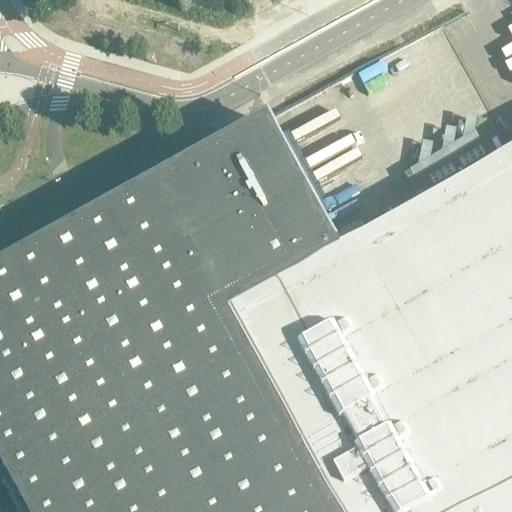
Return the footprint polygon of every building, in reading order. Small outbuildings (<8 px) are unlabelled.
[(174,0),(178,1),(179,3),(178,4),(177,5),(177,6),(177,7),(177,8),(177,9),(178,10),(178,11),(179,12),(181,13),(182,13),(184,13),(185,13),(186,13),(188,11),(188,10),(189,9),(189,8),(189,7),(189,6),(191,5),(221,14),(213,0),(174,0)] [(267,127),(273,137),(329,240),(340,259),(356,250),(370,242),(420,215),(412,201),(346,81),(291,111),(266,125),(267,127)] [(446,131),(442,155),(430,162),(433,146),(423,144),(418,168),(404,176),(416,199),(412,201),(420,215),(433,208),(431,204),(418,182),(481,147),(476,136),(474,137),(477,120),(467,118),(462,144),(453,149),(456,133),(446,131)] [(511,511),(511,160),(339,257),(329,240),(273,137),(267,127),(266,125),(243,139),(81,228),(0,272),(0,474),(20,511),(511,511)] [(431,204),(511,158),(511,138),(508,132),(481,147),(418,182),(431,204)]
